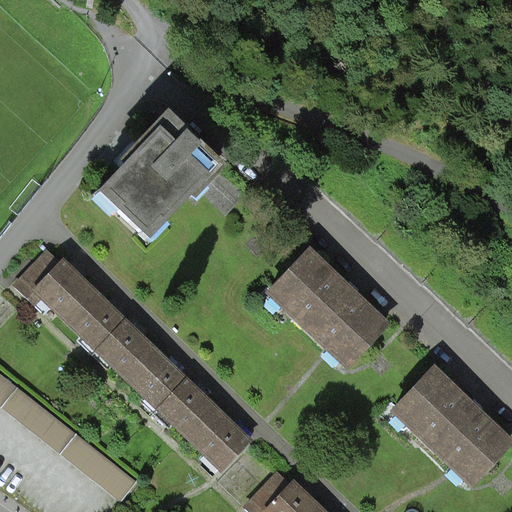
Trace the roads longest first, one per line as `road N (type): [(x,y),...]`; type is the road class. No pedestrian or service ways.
road 1 (residential): [(153,78),(299,198),(511,406)]
road 2 (residential): [(340,511),(38,210)]
road 3 (residential): [(153,78),(38,210)]
